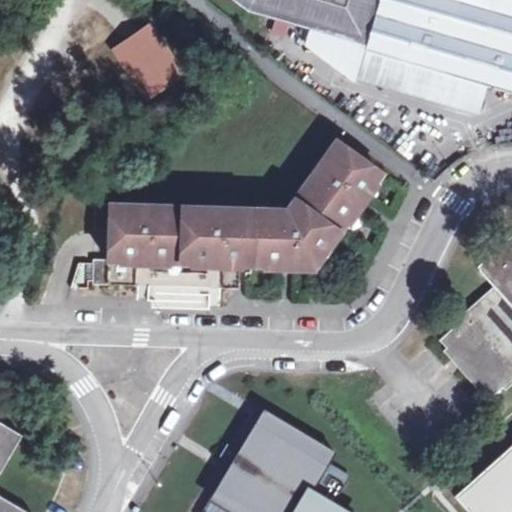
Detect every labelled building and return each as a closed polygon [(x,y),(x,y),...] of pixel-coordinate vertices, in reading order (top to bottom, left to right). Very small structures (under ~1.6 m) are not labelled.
[(372,42),(384,0),(360,0),(356,15),(308,0),(247,0),(257,7),(372,42)] [(511,0),(384,0),(372,42),(370,48),(511,91),(511,0)] [(112,233),(110,261),(123,262),(123,258),(138,259),(138,262),(155,263),(156,260),(169,260),(168,264),(181,264),(195,265),(195,261),(209,262),(209,266),(227,267),(227,262),(242,263),(242,267),(252,268),(266,269),(266,265),(281,265),(281,269),(289,270),(297,270),(298,266),(313,267),(312,271),(317,271),(326,259),(322,256),(331,245),(334,248),(342,238),(350,228),(346,225),(356,213),(359,215),(369,202),(365,200),(374,189),(378,191),(387,180),(343,145),(290,214),(112,208),(96,207),(95,232),(112,233)] [(365,200),(369,202),(378,191),(374,189),(365,200)] [(346,225),(350,228),(354,222),(359,215),(356,213),(346,225)] [(511,243),(480,272),(496,290),(439,342),(491,400),(511,380),(511,243)] [(322,256),(326,259),(334,248),(331,245),(322,256)] [(95,264),(95,279),(94,285),(109,285),(110,261),(96,260),(95,264)] [(95,279),(95,264),(72,263),(71,288),(89,288),(89,279),(95,279)] [(0,511),(25,511),(0,497),(0,476),(23,438),(0,425),(0,511)] [(244,455),(237,467),(209,511),(341,511),(331,506),(348,480),(260,429),(244,455)] [(511,511),(511,446),(456,497),(468,511),(511,511)] [(224,459),(237,467),(244,455),(231,447),(224,459)]
